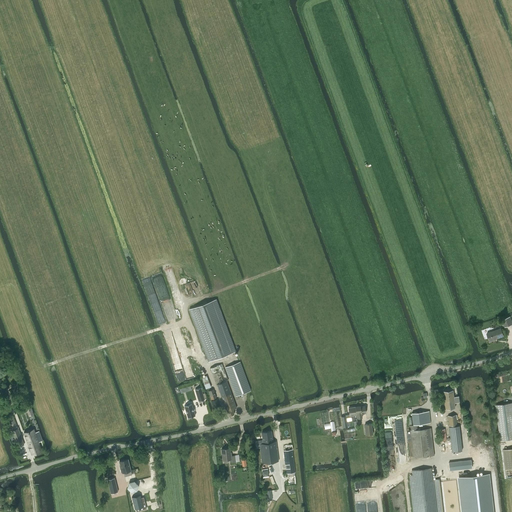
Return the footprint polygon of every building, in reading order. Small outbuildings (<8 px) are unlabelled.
[(216,299),(189,309),(203,347),(230,337),(216,299)] [(509,317),(502,320),(505,327),(511,324),(509,317)] [(504,336),(501,328),(487,333),(490,342),(494,340),(494,339),(504,336)] [(240,362),(238,362),(225,367),(236,396),(250,390),(240,362)] [(216,384),(217,384),(228,416),(234,414),(232,409),(236,407),(226,381),(228,380),(222,364),(210,368),(216,384)] [(191,385),(180,388),(181,393),(192,390),(191,387),(192,387),(191,385)] [(201,387),(195,389),(199,401),(204,399),(201,387)] [(453,390),(443,391),(445,409),(455,408),(454,403),(459,402),(458,397),(453,397),(453,390)] [(212,401),(215,410),(220,408),(217,399),(212,401)] [(511,402),(496,405),(500,440),(511,438),(511,402)] [(191,403),(184,406),(188,418),(195,415),(191,403)] [(360,405),(355,406),(357,417),(362,417),(361,413),(366,413),(365,405),(360,406),(360,405)] [(345,416),(341,417),(343,427),(347,426),(346,421),(351,420),(352,422),(353,421),(357,421),(357,417),(355,406),(348,407),(349,414),(345,415),(345,416)] [(421,412),(411,413),(412,414),(413,425),(430,423),(429,411),(421,412)] [(456,415),(448,416),(449,426),(457,425),(456,415)] [(361,421),(362,425),(364,424),(365,435),(373,434),(372,423),(367,424),(367,420),(361,421)] [(413,458),(428,456),(434,455),(431,428),(420,429),(420,428),(417,428),(417,424),(410,425),(413,458)] [(449,427),(452,452),(462,451),(459,425),(449,427)] [(18,428),(11,430),(17,447),(24,444),(18,428)] [(38,442),(42,441),(38,431),(35,432),(34,429),(24,432),(32,454),(41,451),(38,442)] [(262,432),(263,440),(263,443),(260,444),(261,445),(263,463),(279,461),(276,441),(273,442),(271,431),(262,432)] [(229,448),(221,449),(223,460),(230,459),(230,462),(236,461),(235,455),(231,456),(229,448)] [(506,469),(511,468),(511,448),(503,449),(506,469)] [(287,473),(295,472),(292,450),(284,451),(287,473)] [(128,459),(119,461),(121,469),(121,470),(121,472),(122,472),(122,473),(124,472),(125,476),(132,474),(131,470),(128,459)] [(470,459),(448,462),(449,470),(471,467),(470,459)] [(439,511),(436,479),(432,479),(431,468),(412,470),(413,475),(409,475),(413,511),(439,511)] [(500,511),(497,473),(467,476),(470,511),(500,511)] [(107,479),(111,493),(118,491),(114,478),(107,479)] [(107,496),(111,511),(125,511),(127,511),(121,492),(107,496)] [(133,496),(132,496),(135,509),(143,507),(142,502),(144,502),(143,498),(143,497),(141,497),(140,495),(133,496)]
